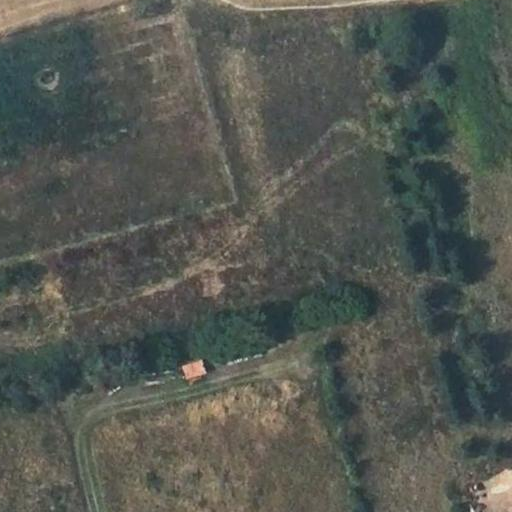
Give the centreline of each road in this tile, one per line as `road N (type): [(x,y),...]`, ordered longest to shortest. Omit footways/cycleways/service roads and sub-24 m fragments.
road 1 (track): [(195,0),(244,173),(305,239),(378,283),(383,301)]
road 2 (track): [(200,16),(234,23),(414,0)]
